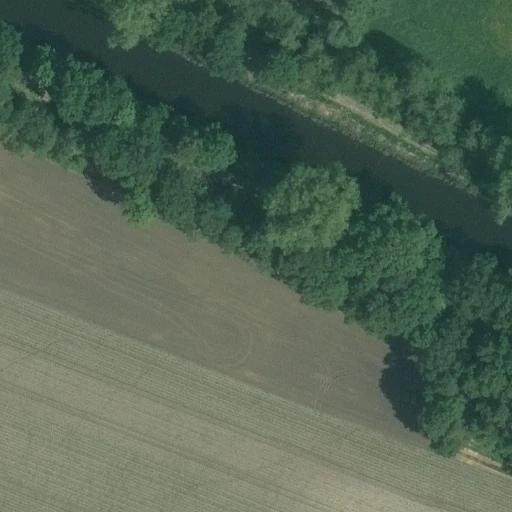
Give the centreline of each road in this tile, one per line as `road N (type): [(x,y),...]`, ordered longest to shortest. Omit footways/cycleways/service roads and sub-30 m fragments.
road 1 (unclassified): [(511,327),(0,74)]
road 2 (track): [(160,0),(511,170)]
